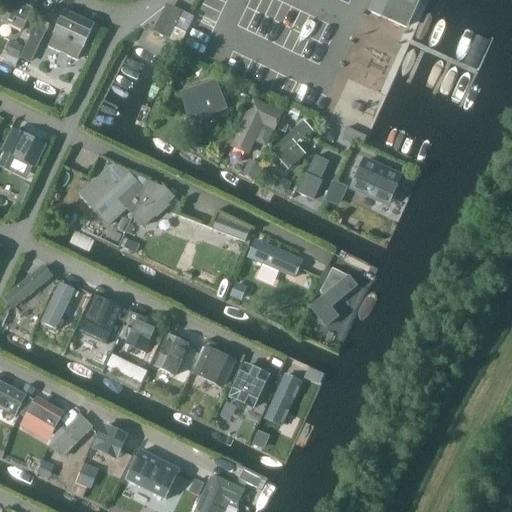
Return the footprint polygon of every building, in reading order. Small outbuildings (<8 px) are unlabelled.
[(0,33),(4,40),(20,30),(13,20),(45,0),(20,0),(0,12),(0,33)] [(374,0),(369,12),(379,17),(387,20),(388,16),(408,26),(419,0),(374,0)] [(168,39),(179,17),(182,11),(167,4),(159,21),(153,31),(168,39)] [(55,36),(50,47),(77,60),(82,48),(83,49),(94,26),(65,12),(54,35),(55,36)] [(31,64),(41,43),(30,38),(20,59),(31,64)] [(17,60),(23,48),(14,43),(8,55),(17,60)] [(181,81),(188,65),(178,61),(171,76),(181,81)] [(194,124),(230,110),(219,81),(183,95),(194,124)] [(246,98),(250,88),(235,82),(231,91),(246,98)] [(277,132),(286,114),(255,99),(232,148),(251,157),(265,127),(277,132)] [(297,122),(301,112),(292,108),(288,118),(297,122)] [(291,172),(309,156),(301,147),(316,133),(307,122),(273,152),(291,172)] [(16,131),(0,162),(0,168),(27,182),(45,145),(16,131)] [(329,163),(315,157),(298,194),(313,201),(322,184),(320,183),(329,163)] [(401,179),(364,162),(352,189),(389,205),(401,179)] [(252,181),(258,169),(250,165),(244,177),(252,181)] [(105,196),(92,208),(92,209),(94,211),(101,219),(109,227),(127,210),(133,216),(144,190),(130,174),(121,181),(110,169),(93,184),(105,196)] [(339,208),(348,188),(333,181),(324,202),(339,208)] [(165,188),(150,182),(135,216),(137,218),(136,219),(136,223),(141,228),(145,228),(146,227),(148,228),(158,218),(159,220),(172,208),(171,206),(178,199),(166,187),(165,188)] [(176,216),(181,204),(177,202),(172,215),(176,216)] [(217,219),(212,231),(250,245),(256,233),(219,215),(217,219)] [(128,251),(132,242),(123,239),(120,247),(128,251)] [(252,283),(269,278),(267,272),(281,267),(284,263),(284,259),(283,253),(280,245),(250,255),(254,269),(248,271),(252,283)] [(14,312),(56,278),(47,266),(4,300),(5,301),(11,309),(14,312)] [(351,278),(330,268),(319,291),(323,294),(327,298),(312,310),(321,320),(322,319),(329,328),(340,319),(333,310),(360,288),(352,277),(351,278)] [(60,287),(42,327),(56,334),(75,294),(60,287)] [(97,297),(80,333),(106,345),(118,321),(125,325),(129,313),(123,310),(124,310),(97,297)] [(5,301),(0,311),(0,325),(3,327),(4,325),(11,309),(5,301)] [(158,326),(129,313),(125,325),(133,328),(125,346),(145,355),(158,326)] [(168,336),(153,368),(176,378),(187,353),(190,346),(191,342),(172,333),(170,337),(168,336)] [(206,349),(193,376),(198,379),(210,384),(223,391),(237,363),(225,357),(214,351),(217,346),(206,341),(203,348),(206,349)] [(230,394),(228,398),(250,408),(254,410),(270,376),(260,371),(249,366),(244,364),(230,394)] [(321,375),(310,371),(307,378),(318,383),(321,375)] [(286,376),(266,420),(282,427),(301,383),(286,376)] [(0,384),(0,412),(15,420),(27,399),(0,384)] [(35,391),(27,387),(22,396),(31,400),(35,391)] [(52,436),(65,415),(59,411),(36,399),(34,403),(31,401),(29,400),(20,417),(39,428),(52,436)] [(49,447),(53,450),(64,460),(93,429),(83,418),(68,433),(61,426),(49,447)] [(99,470),(132,441),(122,431),(90,459),(99,470)] [(259,434),(254,445),(262,448),(267,437),(259,434)] [(142,452),(128,480),(167,500),(181,472),(142,452)] [(43,463),(39,475),(38,476),(47,479),(52,466),(43,463)] [(88,488),(95,470),(83,466),(77,484),(88,488)] [(239,479),(245,469),(240,467),(234,477),(239,479)] [(245,469),(240,480),(257,489),(262,478),(245,469)] [(212,478),(194,511),(238,511),(240,508),(238,506),(242,504),(246,496),(245,492),(245,491),(244,490),(236,487),(219,478),(218,481),(212,478)] [(196,483),(190,493),(198,497),(204,486),(196,483)]
